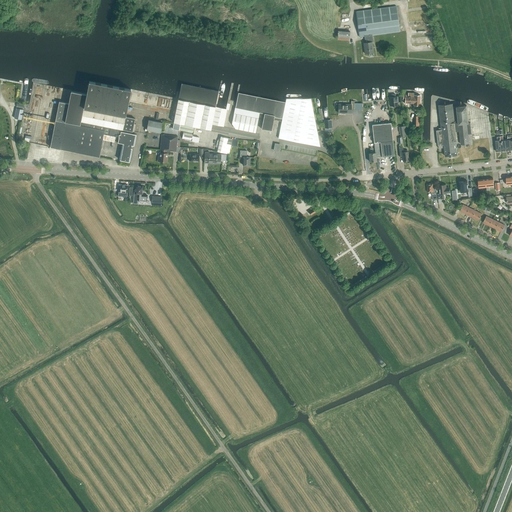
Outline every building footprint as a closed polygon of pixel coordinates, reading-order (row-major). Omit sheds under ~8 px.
[(373,42),(372,35),(399,32),(396,6),(356,11),(359,37),(364,36),(365,43),(364,43),(365,54),(373,53),(372,42),(373,42)] [(349,41),(350,28),(338,27),(337,40),(349,41)] [(59,102),(50,147),(99,157),(101,148),(102,148),(104,139),(113,141),(115,142),(122,144),(119,160),(129,162),(132,146),(133,146),(136,135),(133,134),(136,124),(134,124),(135,119),(125,117),(131,90),(89,81),(86,94),(71,91),(68,104),(59,102)] [(181,83),(178,99),(215,106),(218,91),(181,83)] [(236,107),(235,108),(259,113),(264,114),(261,129),(271,131),(274,120),(281,121),(278,138),(320,147),(311,98),(300,99),(285,99),(284,103),(240,94),(238,93),(238,94),(236,107)] [(396,97),(395,94),(390,94),(391,97),(389,97),(390,106),(395,106),(394,105),(397,105),(397,102),(401,101),(401,96),(396,97)] [(414,95),(410,95),(409,96),(406,96),(406,95),(403,95),(403,100),(405,100),(404,103),(413,103),(413,105),(419,105),(420,95),(414,95)] [(174,122),(172,129),(178,130),(179,124),(179,123),(205,129),(212,124),(215,106),(178,99),(173,122),(174,122)] [(354,109),(354,101),(351,101),(351,105),(338,104),(338,113),(351,113),(351,109),(354,109)] [(439,130),(437,130),(438,144),(438,145),(439,148),(442,148),(442,146),(444,146),(445,156),(450,156),(453,156),(457,155),(456,142),(457,142),(457,141),(456,131),(459,131),(461,144),(466,143),(467,146),(469,146),(469,145),(469,143),(469,140),(472,140),(471,134),(471,126),(470,122),(468,123),(466,105),(453,107),(452,103),(439,105),(441,128),(439,128),(439,130)] [(215,106),(212,124),(224,126),(227,109),(226,108),(217,107),(215,106)] [(22,118),(24,109),(18,108),(16,117),(22,118)] [(234,113),(232,123),(235,129),(255,133),(258,118),(259,113),(235,108),(234,113)] [(147,130),(160,133),(162,123),(149,120),(147,130)] [(394,156),(392,141),(393,141),(391,123),(372,125),(374,143),(375,153),(373,153),(373,151),(370,151),(371,153),(369,153),(370,162),(376,161),(376,157),(382,156),(382,157),(394,156)] [(179,124),(178,130),(193,133),(194,127),(179,124)] [(407,135),(405,126),(398,127),(399,133),(400,133),(400,136),(407,135)] [(192,136),(193,134),(183,132),(182,139),(192,141),(192,136)] [(176,147),(177,140),(178,136),(162,135),(160,150),(161,150),(161,153),(160,153),(160,155),(158,155),(158,160),(159,161),(166,162),(167,153),(166,153),(166,151),(172,151),(176,151),(179,153),(182,147),(180,147),(176,147)] [(221,137),(217,152),(229,154),(231,145),(226,144),(227,138),(221,137)] [(401,148),(401,147),(399,147),(400,157),(402,157),(403,161),(409,161),(408,151),(407,152),(407,150),(404,150),(401,148)] [(250,166),(250,158),(246,157),(247,151),(240,151),(240,157),(243,157),(243,165),(250,166)] [(205,152),(204,162),(220,163),(221,160),(226,161),(226,154),(221,154),(221,155),(209,154),(209,152),(205,152)] [(493,178),(486,179),(486,187),(487,190),(489,190),(489,187),(494,186),(493,181),(493,178)] [(486,179),(478,180),(479,188),(486,187),(486,179)] [(467,181),(459,182),(460,192),(468,191),(469,196),(472,196),(471,188),(468,188),(467,181)] [(432,184),(427,184),(428,192),(431,192),(431,197),(432,197),(433,200),(437,199),(436,191),(435,191),(435,187),(432,187),(432,184)] [(446,188),(445,184),(439,185),(440,194),(438,194),(438,199),(444,199),(443,194),(446,193),(450,192),(449,188),(446,188)] [(119,185),(118,196),(127,197),(128,185),(119,185)] [(130,187),(130,190),(133,190),(133,195),(132,204),(138,205),(138,201),(147,201),(147,195),(144,195),(141,195),(142,194),(142,186),(136,186),(136,188),(130,187)] [(466,214),(469,207),(463,204),(460,211),(466,214)] [(473,217),(476,211),(469,207),(466,214),(473,217)] [(476,211),(473,217),(478,220),(482,214),(476,211)] [(489,226),(493,219),(486,216),(483,223),(489,226)] [(496,229),(499,222),(493,219),(489,226),(496,229)] [(499,222),(496,229),(502,232),(505,225),(499,222)]
